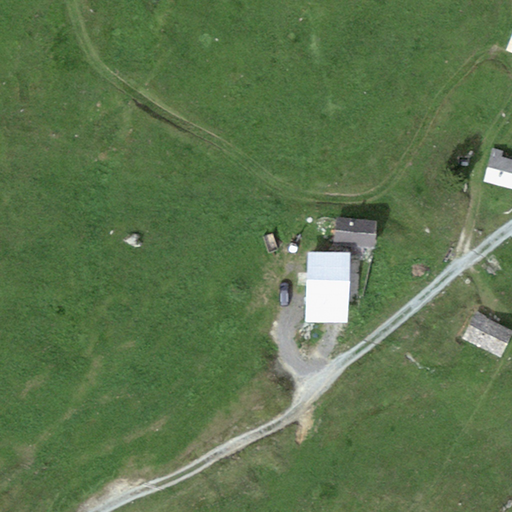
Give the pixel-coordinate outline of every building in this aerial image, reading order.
[(508,157),(496,153),(486,187),(511,193),(511,163),(506,162),(508,157)] [(381,225),(341,222),(339,246),(379,249),(381,225)] [(354,259),(313,257),(311,311),(351,312),(354,259)] [(511,345),(511,332),(479,316),(466,341),(504,360),(511,345)] [(322,358),(303,375),(314,386),(332,370),(322,358)]
